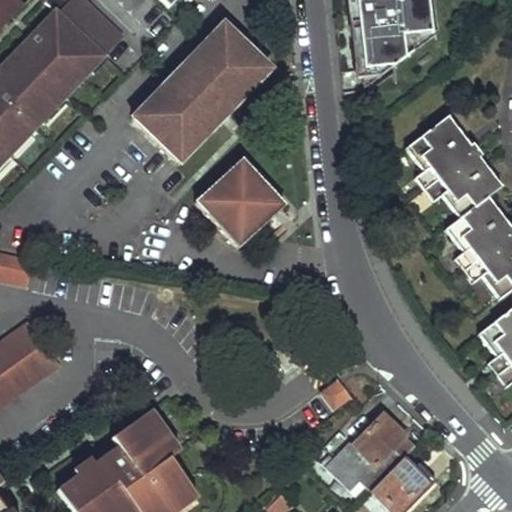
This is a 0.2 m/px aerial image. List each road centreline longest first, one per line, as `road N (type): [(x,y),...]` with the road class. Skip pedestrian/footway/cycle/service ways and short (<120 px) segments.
road 1 (residential): [(500,473),(390,346),(351,272),(317,0)]
road 2 (unknown): [(44,306),(64,251),(104,242),(150,183),(148,168),(92,135)]
road 3 (unknown): [(212,0),(92,135)]
road 4 (unknown): [(92,135),(0,238)]
